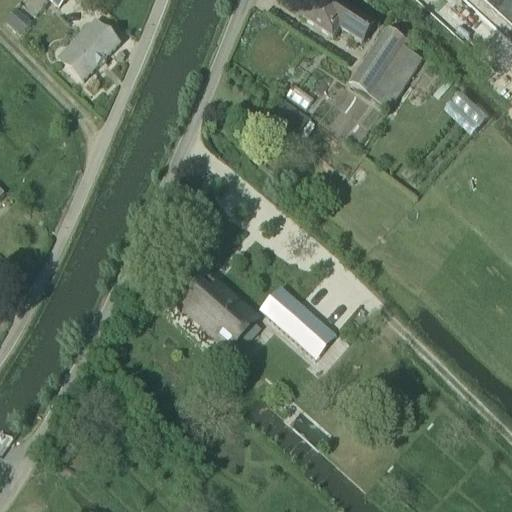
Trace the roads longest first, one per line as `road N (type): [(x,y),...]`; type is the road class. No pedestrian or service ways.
road 1 (unclassified): [(22,472),(123,282),(243,0)]
road 2 (unclassified): [(0,351),(95,161),(160,0)]
